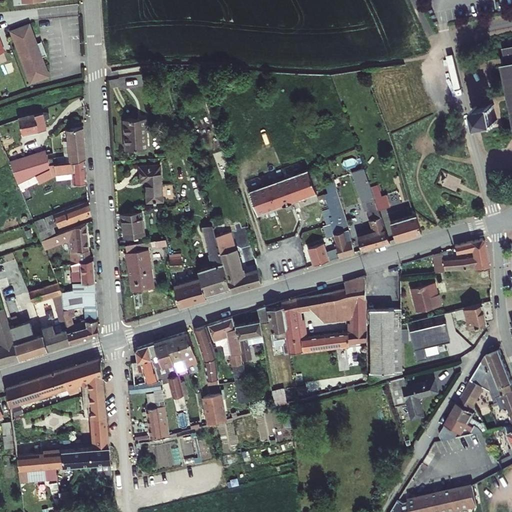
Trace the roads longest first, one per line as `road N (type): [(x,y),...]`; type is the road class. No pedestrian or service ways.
road 1 (tertiary): [(496,222),(113,341)]
road 2 (residential): [(90,0),(113,341)]
road 3 (residential): [(511,22),(463,33),(451,49),(496,222)]
road 4 (residential): [(113,341),(127,511)]
road 5 (residential): [(496,222),(511,358)]
